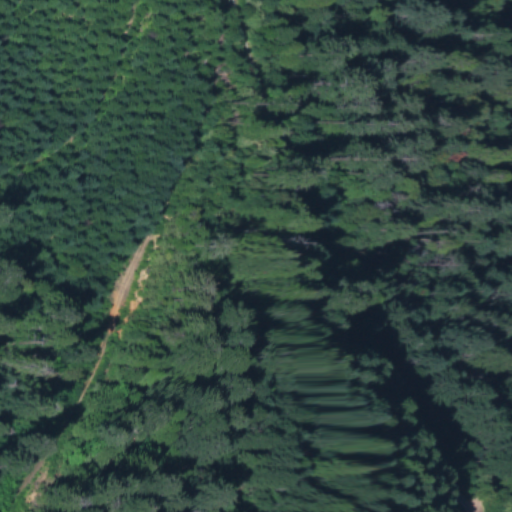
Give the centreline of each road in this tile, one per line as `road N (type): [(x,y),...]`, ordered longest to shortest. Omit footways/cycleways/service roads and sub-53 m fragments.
road 1 (track): [(229,0),(257,101),(283,156),(301,286),(364,384),(416,443),(497,511)]
road 2 (track): [(217,0),(203,86),(180,153),(43,461),(9,511)]
